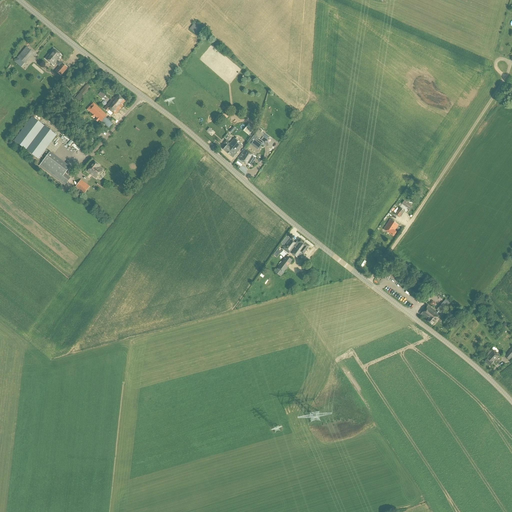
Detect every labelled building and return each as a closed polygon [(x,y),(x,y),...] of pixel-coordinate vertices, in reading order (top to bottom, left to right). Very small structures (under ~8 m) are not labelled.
[(196,22),(190,29),(196,34),(202,27),(196,22)] [(25,64),(34,53),(26,47),(17,57),(25,64)] [(59,66),(62,63),(58,60),(62,56),(53,49),(45,58),(54,66),(57,62),(57,63),(57,64),(59,66)] [(59,66),(55,71),(61,76),(68,68),(62,63),(59,66)] [(80,92),(80,93),(84,96),(91,87),(87,84),(80,92)] [(80,93),(75,98),(79,101),(84,96),(80,93)] [(113,98),(112,100),(116,104),(115,105),(116,106),(116,107),(117,108),(117,107),(119,109),(118,110),(119,111),(123,106),(122,105),(125,101),(118,95),(115,99),(113,98)] [(115,115),(119,111),(118,110),(119,109),(117,107),(117,108),(116,107),(116,106),(115,105),(116,104),(112,100),(104,109),(108,112),(109,110),(115,115)] [(102,121),(105,117),(107,115),(93,103),(88,109),(102,121)] [(266,123),(267,123),(270,116),(272,116),(273,113),(271,112),(271,111),(265,109),(261,121),(262,121),(262,122),(263,122),(264,122),(265,122),(266,123)] [(57,135),(32,117),(14,141),(39,159),(57,135)] [(105,117),(102,121),(108,126),(109,124),(111,126),(113,124),(105,117)] [(229,154),(233,158),(237,154),(236,153),(243,146),(238,142),(234,138),(228,146),(227,145),(224,150),(229,154)] [(72,139),(68,144),(73,147),(76,142),(72,139)] [(249,143),(251,144),(251,145),(258,150),(261,145),(254,139),(254,140),(252,139),(249,143)] [(254,156),(245,150),(239,160),(248,166),(254,156)] [(50,152),(39,166),(65,186),(71,178),(65,173),(70,168),(50,152)] [(88,171),(96,178),(103,170),(99,167),(100,166),(95,162),(88,171)] [(81,180),(75,187),(73,190),(82,197),(85,194),(90,187),(81,180)] [(406,201),(400,208),(395,214),(399,218),(410,205),(406,201)] [(397,232),(395,231),(398,225),(390,220),(384,229),(393,236),(397,232)] [(289,255),(291,252),(295,247),(295,248),(297,246),(299,247),(301,244),(298,242),(297,241),(296,244),(290,239),(287,242),(284,240),(282,243),(285,245),(282,249),(289,255)] [(301,239),(298,242),(301,244),(299,247),(297,246),(295,248),(295,247),(291,252),(299,259),(301,255),(302,254),(303,255),(310,246),(301,239)] [(277,268),(274,272),(281,277),(284,273),(293,261),(286,256),(277,268)] [(271,291),(276,282),(272,280),(267,289),(271,291)] [(425,304),(422,298),(417,301),(420,307),(425,304)] [(443,315),(452,305),(446,299),(436,310),(438,311),(437,312),(428,306),(421,315),(427,320),(427,321),(432,325),(439,317),(438,317),(440,315),(439,314),(440,313),(443,315)] [(502,354),(499,350),(496,353),(494,351),(492,354),(489,352),(486,355),(489,357),(485,362),(490,366),(499,356),(500,357),(502,354)]
